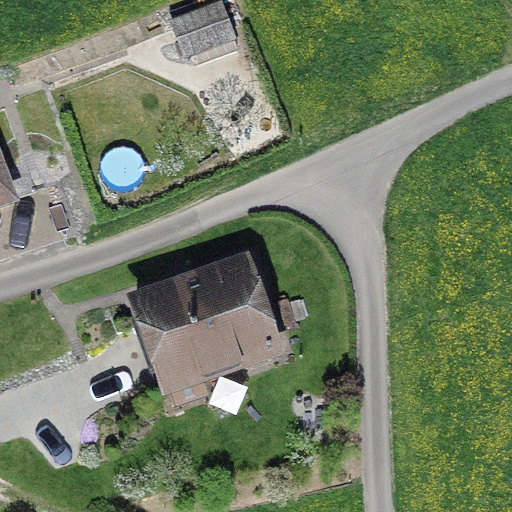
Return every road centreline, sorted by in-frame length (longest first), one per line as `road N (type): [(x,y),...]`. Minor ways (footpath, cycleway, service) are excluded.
road 1 (residential): [(0,284),(331,174),(511,82)]
road 2 (track): [(331,174),(357,263),(380,511)]
